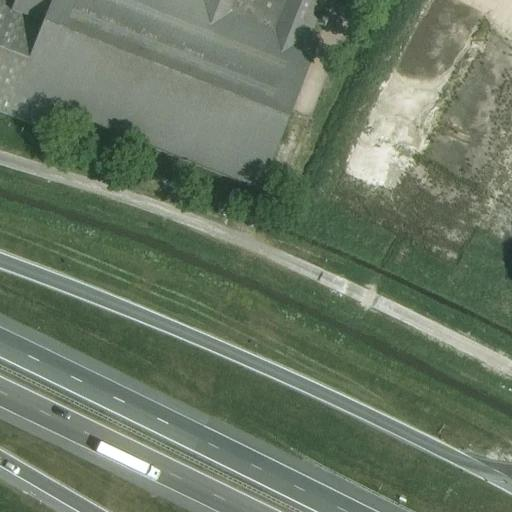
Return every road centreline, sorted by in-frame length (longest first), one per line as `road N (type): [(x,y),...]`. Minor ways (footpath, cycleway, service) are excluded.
road 1 (motorway): [(511,487),(298,383),(0,264)]
road 2 (unclassified): [(485,357),(294,265),(0,163)]
road 3 (motorway): [(336,511),(0,346)]
road 4 (motorway): [(0,395),(243,511)]
